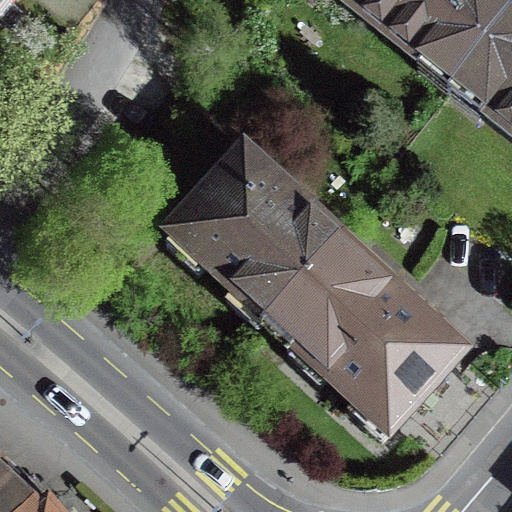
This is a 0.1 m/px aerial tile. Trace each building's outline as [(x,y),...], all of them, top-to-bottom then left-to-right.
[(0,0),(0,19),(15,0),(0,0)] [(448,97),(511,17),(511,7),(502,0),(338,0),(423,68),(418,73),(448,97)] [(511,17),(448,97),(480,123),(485,117),(511,138),(511,17)] [(266,326),(337,248),(300,214),(245,164),(173,241),(266,326)] [(337,248),(266,326),(389,438),(460,361),(412,317),(337,248)] [(0,511),(53,511),(49,507),(46,509),(0,466),(0,511)]
